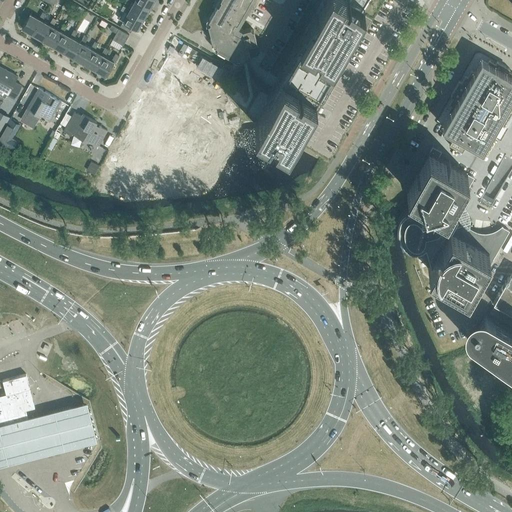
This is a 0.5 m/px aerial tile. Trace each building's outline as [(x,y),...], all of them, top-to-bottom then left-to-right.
[(130,0),(134,2),(130,9),(129,11),(143,19),(149,8),(135,0),(134,0),(130,0)] [(134,0),(135,0),(149,8),(153,0),(134,0)] [(210,24),(208,24),(211,36),(215,48),(225,54),(237,61),(245,59),(258,55),(260,52),(257,42),(255,37),(254,30),(253,30),(251,28),(250,28),(242,30),(238,28),(234,29),(233,26),(235,23),(237,24),(250,0),(221,0),(218,5),(217,5),(209,20),(211,21),(210,24)] [(311,0),(246,113),(257,120),(254,124),(268,132),(272,125),(277,129),(273,135),(287,143),(290,139),(300,145),(373,21),(362,14),(365,10),(364,10),(350,2),(349,1),(347,5),(345,4),(346,0),(345,0),(344,3),(338,0),(311,0)] [(129,11),(130,9),(123,5),(121,9),(128,13),(123,21),(133,27),(137,29),(143,19),(129,11)] [(22,28),(32,34),(41,20),(42,21),(46,14),(42,12),(39,18),(30,13),(22,28)] [(32,34),(43,40),(51,26),(53,27),(56,19),(53,18),(49,24),(42,21),(41,20),(32,34)] [(133,27),(123,21),(120,26),(130,32),(133,27)] [(43,40),(53,46),(61,31),(63,32),(67,25),(63,24),(59,30),(53,27),(51,26),(43,40)] [(126,40),(129,35),(119,29),(116,34),(126,40)] [(53,46),(64,52),(72,37),(74,38),(77,31),(74,30),(70,36),(63,32),(61,31),(53,46)] [(113,39),(123,45),(126,40),(116,34),(113,39)] [(64,52),(74,58),(82,43),(84,44),(87,37),(84,36),(80,42),(74,38),(72,37),(64,52)] [(74,58),(85,63),(93,49),(95,50),(98,43),(95,41),(91,48),(84,44),(82,43),(74,58)] [(85,63),(95,69),(103,55),(105,56),(108,49),(105,47),(101,54),(95,50),(93,49),(85,63)] [(103,55),(95,69),(106,76),(114,62),(115,63),(119,56),(115,53),(112,60),(105,56),(103,55)] [(496,63),(489,60),(488,62),(481,58),(473,71),(471,70),(467,77),(465,75),(461,82),(459,81),(451,96),(453,97),(449,104),(451,105),(448,112),(450,113),(442,126),(456,134),(449,145),(462,152),(469,141),(482,149),(489,135),(492,137),(495,130),(498,131),(501,125),(504,126),(511,111),(511,110),(510,110),(511,106),(511,102),(511,100),(511,72),(509,71),(510,69),(497,61),(496,63)] [(7,94),(14,99),(22,85),(15,81),(18,76),(5,69),(4,70),(0,67),(0,87),(8,92),(7,94)] [(61,101),(50,94),(39,88),(27,109),(49,122),(61,101)] [(142,109),(107,173),(138,190),(145,177),(162,187),(167,179),(171,182),(178,170),(201,183),(225,142),(176,114),(177,112),(170,108),(159,127),(151,122),(151,120),(149,113),(142,109)] [(86,138),(99,145),(107,130),(95,123),(96,121),(83,113),(81,116),(75,111),(64,131),(71,135),(72,133),(85,141),(86,138)] [(442,151),(432,146),(429,151),(406,190),(411,193),(416,210),(411,210),(408,211),(404,213),(401,217),(399,221),(398,227),(399,235),(402,241),(408,247),(414,250),(417,250),(420,250),(423,248),(426,246),(430,264),(428,269),(467,291),(467,290),(477,296),(481,289),(472,282),(475,276),(478,272),(480,268),(481,266),(487,270),(509,230),(502,226),(496,230),(493,231),(490,232),(486,233),(483,233),(480,232),(476,231),(472,229),(469,227),(466,224),(465,222),(463,220),(467,219),(465,212),(461,213),(460,211),(460,206),(462,199),(463,197),(474,177),(450,163),(449,160),(446,161),(439,157),(442,151)] [(511,271),(509,277),(508,277),(493,303),(511,313),(511,330),(485,316),(479,326),(475,325),(473,326),(472,328),(473,329),(476,332),(470,342),(511,366),(511,271)] [(6,394),(0,395),(0,425),(28,419),(26,411),(26,410),(25,410),(25,409),(35,407),(30,387),(29,386),(28,382),(26,374),(2,380),(4,385),(4,388),(6,392),(6,394)] [(0,468),(1,469),(68,451),(98,444),(88,405),(57,412),(0,427),(0,468)]
